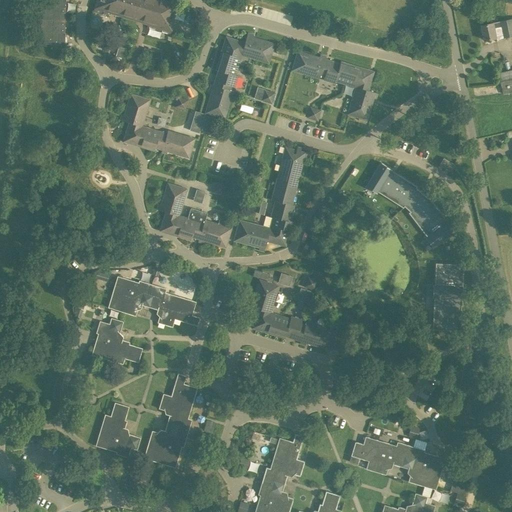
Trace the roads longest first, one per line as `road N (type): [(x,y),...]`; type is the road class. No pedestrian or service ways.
road 1 (residential): [(408,407),(434,362),(479,324),(466,209),(451,183),(422,163),(358,147)]
road 2 (unclassified): [(511,342),(460,77)]
road 3 (residential): [(59,422),(77,346),(65,303),(70,279),(88,267),(132,266),(153,256)]
road 4 (residential): [(420,67),(256,20),(221,22)]
road 5 (residential): [(358,147),(288,252),(224,263)]
road 6 (residential): [(108,79),(103,129),(137,196),(153,256)]
road 7 (residential): [(358,147),(329,148),(249,123),(233,131),(225,156)]
road 8 (residential): [(221,22),(196,70),(181,80),(108,79)]
road 9 (residential): [(408,407),(473,472),(475,496),(463,511)]
road 10 (residential): [(237,336),(320,362),(323,402)]
